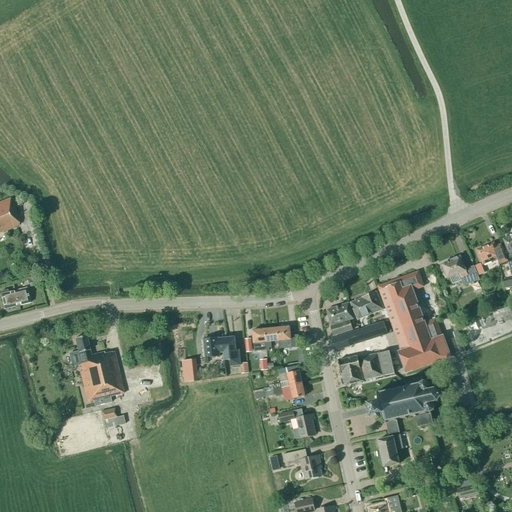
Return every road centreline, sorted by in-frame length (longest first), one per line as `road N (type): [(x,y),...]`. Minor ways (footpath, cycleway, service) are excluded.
road 1 (tertiary): [(0,325),(93,304),(271,300),(306,288)]
road 2 (unclassified): [(357,511),(306,288)]
road 3 (unclassified): [(460,216),(441,102),(396,0)]
road 4 (tertiary): [(306,288),(460,216)]
